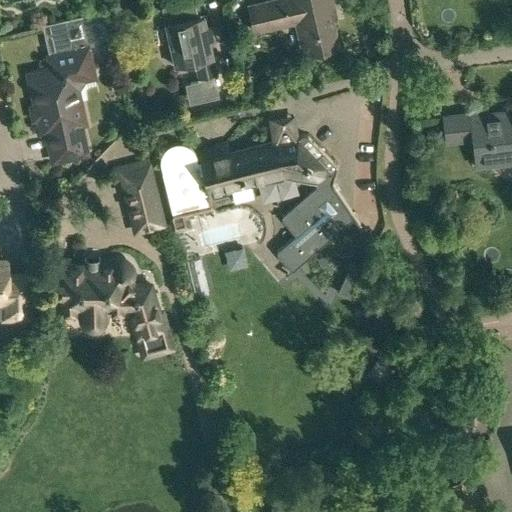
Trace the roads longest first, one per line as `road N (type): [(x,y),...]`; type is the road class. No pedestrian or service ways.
road 1 (residential): [(453,338),(395,205),(399,68)]
road 2 (residential): [(352,511),(462,434),(478,410),(476,385),(453,338)]
